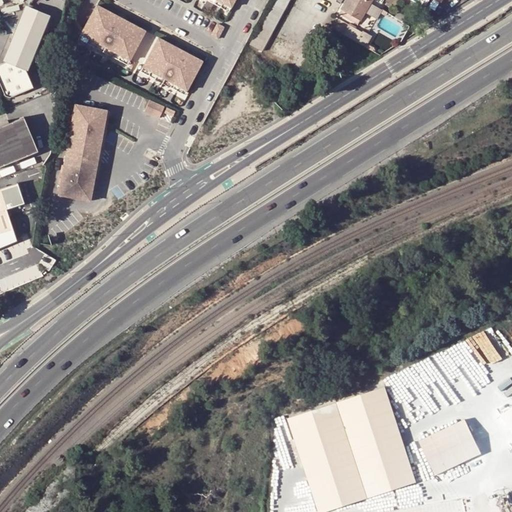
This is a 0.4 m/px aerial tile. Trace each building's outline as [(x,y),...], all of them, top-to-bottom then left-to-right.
[(230,7),(216,0),(205,0),(227,12),(230,7)] [(288,0),(272,0),(249,45),(260,52),(288,0)] [(357,25),(364,13),(371,17),(376,20),(381,11),(376,8),(380,0),(347,0),(339,15),(357,25)] [(144,30),(95,5),(80,34),(128,60),(144,30)] [(8,50),(28,57),(45,15),(24,7),(19,21),(16,20),(10,35),(13,36),(8,50)] [(395,17),(394,18),(403,23),(407,17),(398,12),(395,17)] [(222,27),(216,23),(210,35),(216,38),(222,27)] [(128,60),(80,34),(77,38),(126,64),(128,60)] [(201,61),(157,37),(141,67),(186,90),(201,61)] [(28,57),(8,50),(6,56),(4,61),(24,69),(26,64),(28,57)] [(0,62),(0,86),(4,95),(8,97),(32,87),(24,69),(4,61),(0,62)] [(186,90),(141,67),(139,71),(183,95),(186,90)] [(151,99),(146,111),(162,117),(167,105),(151,99)] [(107,109),(75,103),(58,193),(90,199),(107,109)] [(175,111),(166,108),(164,113),(173,117),(175,111)] [(0,164),(37,149),(23,115),(8,121),(7,118),(0,120),(0,164)] [(0,230),(9,228),(3,209),(21,203),(19,194),(17,187),(15,182),(0,187),(0,230)] [(384,385),(286,416),(317,511),(318,511),(416,482),(384,385)] [(511,405),(500,414),(511,430),(511,405)] [(481,454),(465,419),(419,441),(434,476),(481,454)] [(509,511),(502,496),(490,502),(493,511),(509,511)] [(493,511),(490,502),(484,505),(487,511),(493,511)]
